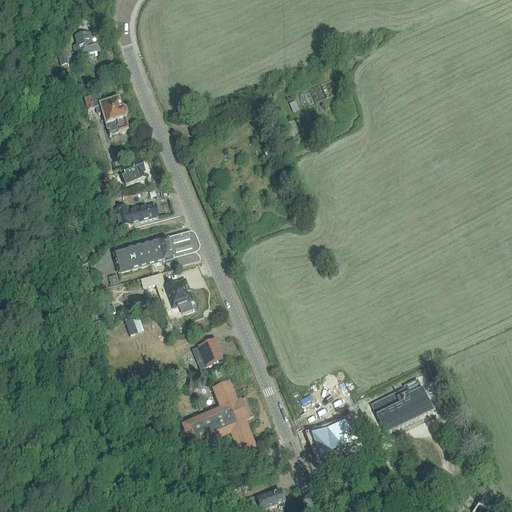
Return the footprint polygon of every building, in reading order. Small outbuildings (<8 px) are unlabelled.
[(95,2),(96,9),(103,7),(105,7),(104,1),(95,2)] [(90,35),(74,39),(76,47),(72,47),(74,56),(78,55),(79,58),(97,54),(95,45),(92,45),(90,35)] [(65,49),(56,51),(60,67),(69,65),(65,49)] [(99,96),(90,99),(84,101),(88,113),(94,111),(94,110),(95,110),(97,116),(101,115),(108,136),(108,135),(109,139),(112,138),(111,136),(117,135),(121,134),(122,135),(125,134),(126,132),(129,131),(126,121),(127,118),(125,112),(122,111),(118,100),(101,105),(99,96)] [(295,103),(289,105),(293,115),(299,113),(295,103)] [(281,127),(288,139),(299,133),(293,121),(281,127)] [(87,134),(99,177),(112,173),(106,152),(103,152),(99,135),(95,129),(87,134)] [(121,179),(125,188),(145,180),(143,174),(145,173),(140,162),(121,170),(123,173),(120,175),(122,179),(121,179)] [(109,175),(100,177),(101,183),(110,181),(109,175)] [(112,199),(110,190),(102,192),(105,201),(112,199)] [(105,201),(104,201),(106,209),(112,208),(114,207),(112,199),(105,201)] [(145,207),(128,211),(127,208),(114,211),(119,230),(158,220),(155,207),(146,209),(145,207)] [(171,261),(176,260),(179,268),(198,263),(196,263),(195,259),(194,258),(194,257),(193,256),(195,256),(197,255),(198,253),(199,252),(199,250),(199,248),(195,238),(193,236),(192,235),(190,235),(167,241),(157,244),(112,255),(117,276),(163,264),(163,265),(165,264),(165,266),(172,264),(171,261)] [(118,285),(116,276),(107,279),(109,287),(118,285)] [(161,277),(145,281),(148,289),(155,287),(165,313),(178,308),(181,316),(192,312),(189,304),(192,303),(184,283),(175,286),(174,285),(164,289),(163,285),(161,277)] [(113,308),(99,311),(101,318),(115,315),(113,308)] [(192,353),(200,372),(206,370),(224,363),(216,343),(198,350),(198,351),(192,353)] [(195,375),(185,378),(187,384),(197,380),(195,375)] [(404,391),(371,407),(376,418),(379,425),(385,437),(433,414),(417,382),(403,389),(404,391)] [(230,438),(241,466),(259,459),(244,423),(249,421),(253,419),(245,400),(241,402),(236,404),(229,385),(211,392),(219,410),(181,426),(184,435),(183,435),(187,444),(188,443),(192,453),(230,438)] [(319,435),(309,439),(311,444),(312,444),(319,460),(322,458),(329,454),(333,461),(344,455),(341,448),(351,445),(359,441),(352,424),(344,427),(343,426),(322,431),(324,436),(320,438),(319,435)] [(210,483),(221,491),(228,482),(217,474),(210,483)] [(223,503),(226,509),(239,503),(234,491),(221,497),(223,503)] [(257,502),(260,511),(265,511),(277,507),(278,510),(280,511),(283,510),(284,507),(283,505),(284,505),(280,492),(257,502)]
